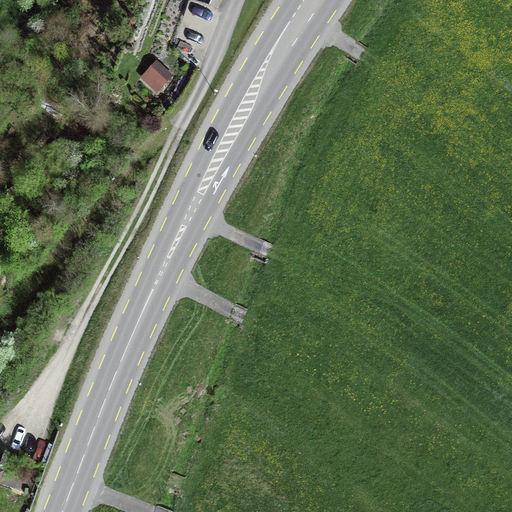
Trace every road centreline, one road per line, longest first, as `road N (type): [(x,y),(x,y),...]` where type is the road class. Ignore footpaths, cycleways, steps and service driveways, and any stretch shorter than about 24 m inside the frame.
road 1 (primary): [(61,511),(104,395),(190,213),(249,98),(313,0)]
road 2 (track): [(0,341),(49,267),(175,127)]
